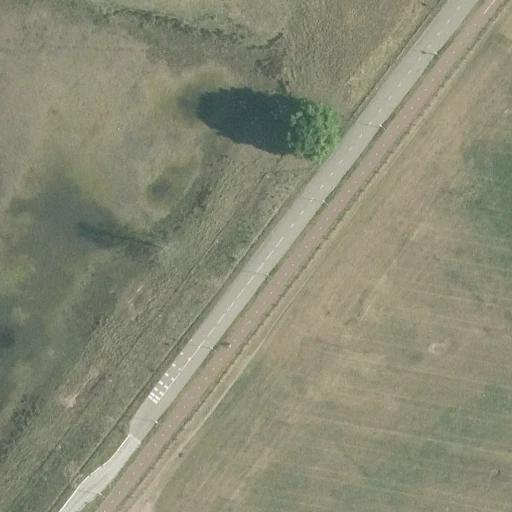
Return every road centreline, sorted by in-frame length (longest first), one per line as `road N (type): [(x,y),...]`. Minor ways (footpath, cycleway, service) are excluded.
road 1 (unknown): [(140,511),(380,182),(511,24)]
road 2 (tertiary): [(226,324),(264,261),(448,16)]
road 3 (tertiary): [(226,324),(160,380),(63,511)]
road 4 (tertiary): [(78,511),(146,439),(226,324)]
